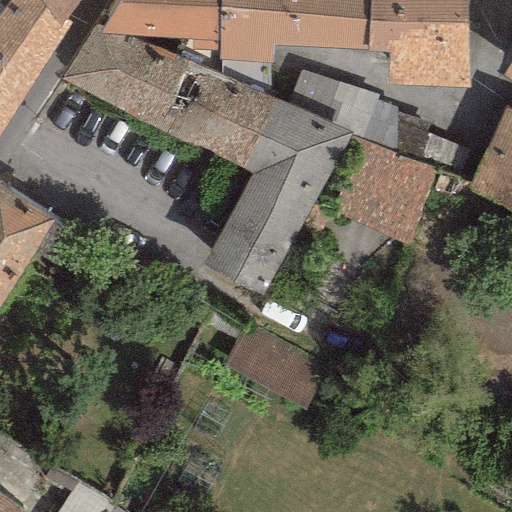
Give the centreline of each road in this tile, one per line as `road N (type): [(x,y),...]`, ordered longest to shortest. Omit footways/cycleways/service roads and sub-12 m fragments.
road 1 (unknown): [(10,144),(230,249)]
road 2 (tertiary): [(103,0),(0,157)]
